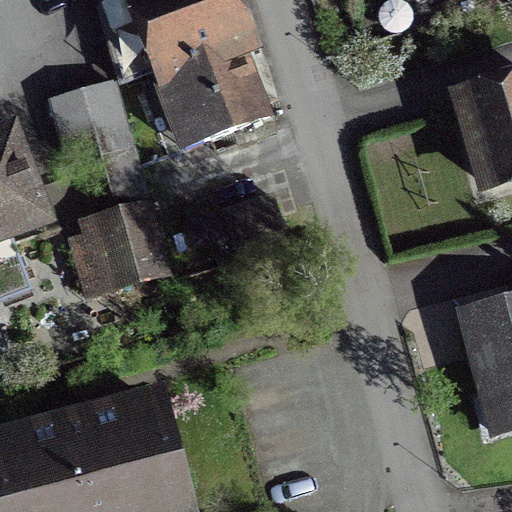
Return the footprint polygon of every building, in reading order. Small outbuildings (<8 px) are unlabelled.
[(123,0),(155,84),(238,51),(251,46),(233,0),(123,0)] [(238,51),(155,84),(178,145),(262,113),(238,51)] [(511,72),(448,91),(477,191),(511,180),(511,72)] [(105,87),(51,102),(70,168),(124,153),(105,87)] [(0,257),(58,235),(18,133),(0,139),(0,257)] [(162,270),(143,200),(71,219),(90,289),(162,270)] [(511,422),(511,291),(452,306),(483,430),(511,422)] [(197,511),(169,400),(0,442),(0,485),(6,511),(197,511)]
